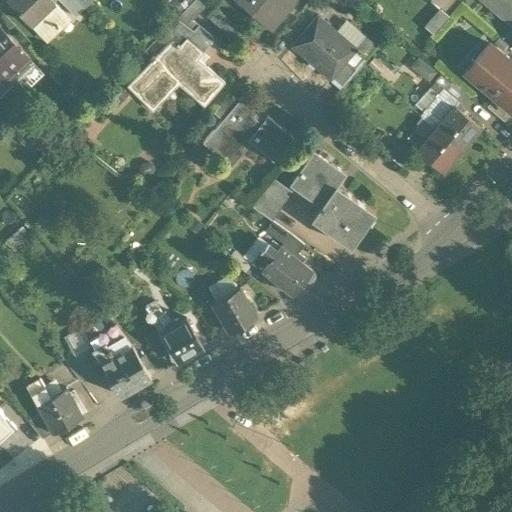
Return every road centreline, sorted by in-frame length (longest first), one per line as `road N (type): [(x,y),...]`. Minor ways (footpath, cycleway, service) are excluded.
road 1 (tertiary): [(0,508),(449,236)]
road 2 (residential): [(449,236),(254,73)]
